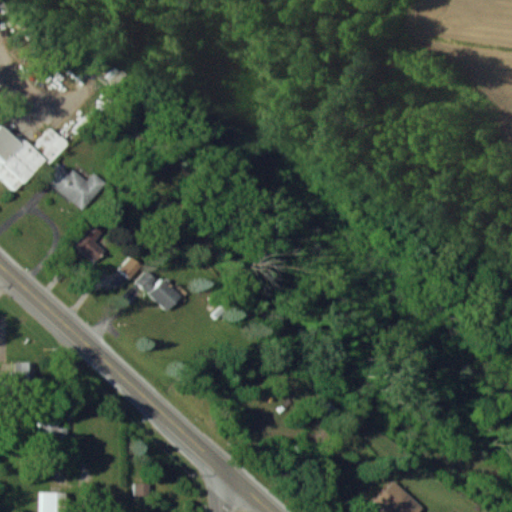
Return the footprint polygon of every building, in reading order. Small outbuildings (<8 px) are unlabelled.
[(0,178),(12,190),(41,158),(46,163),(65,142),(48,126),(29,147),(14,133),(11,137),(0,126),(0,178)] [(90,172),(85,179),(70,168),(68,171),(56,162),(43,179),(81,209),(102,182),(90,172)] [(102,249),(93,240),(100,232),(90,223),(72,243),(92,261),(102,249)] [(117,268),(127,278),(139,265),(129,255),(117,268)] [(155,280),(144,269),(133,281),(164,310),(178,295),(158,276),(155,280)] [(33,361),(13,361),(14,380),(33,379),(33,361)] [(39,416),(38,442),(66,443),(66,427),(56,427),(56,416),(39,416)] [(401,511),(414,511),(420,506),(391,479),(372,500),(384,511),(388,511),(394,505),(401,511)] [(148,494),(148,482),(133,482),(132,494),(148,494)] [(61,511),(62,491),(40,491),(39,511),(61,511)]
